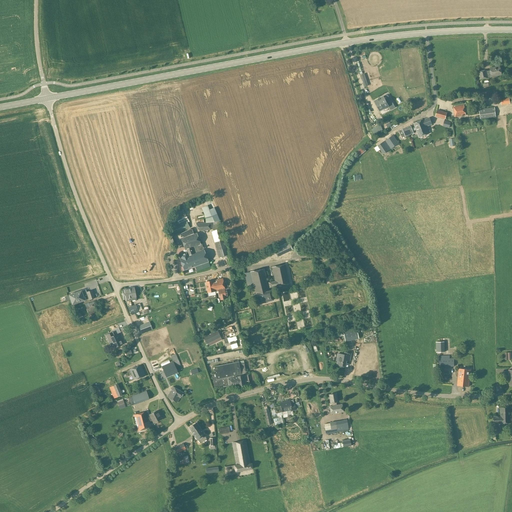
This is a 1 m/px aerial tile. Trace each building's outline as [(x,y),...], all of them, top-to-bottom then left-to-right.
[(491,71),(487,71),(487,70),(478,71),(480,80),(488,78),(492,77),(502,75),(500,66),(490,68),(491,71)] [(383,96),(379,99),(374,101),(380,111),(388,107),(390,110),(395,108),(391,100),(387,103),(383,96)] [(464,105),(453,107),(455,117),(466,115),(464,105)] [(480,119),(496,117),(495,108),(479,110),(480,119)] [(447,113),(437,110),(435,117),(445,119),(447,113)] [(430,118),(424,120),(426,126),(417,130),(416,130),(419,137),(428,134),(426,127),(432,125),(430,118)] [(424,120),(423,120),(414,123),(416,130),(417,130),(426,126),(424,120)] [(383,130),(381,125),(371,130),(374,135),(383,130)] [(411,126),(402,129),(405,137),(414,134),(411,126)] [(393,135),(377,146),(374,148),(377,152),(380,150),(383,154),(399,144),(393,135)] [(359,156),(366,151),(363,147),(356,152),(359,156)] [(172,223),(174,226),(170,228),(172,234),(168,235),(172,245),(177,244),(173,234),(177,232),(178,234),(180,234),(181,238),(181,239),(185,250),(186,250),(187,252),(178,254),(180,259),(184,270),(208,262),(204,250),(202,244),(201,244),(197,233),(194,234),(192,230),(190,229),(187,224),(186,220),(188,219),(182,207),(171,213),(173,216),(171,217),(174,222),(172,223)] [(218,220),(213,222),(196,223),(197,230),(199,230),(199,231),(210,230),(210,229),(212,229),(213,231),(212,231),(216,242),(214,243),(219,257),(229,254),(218,220)] [(273,248),(276,257),(292,250),(289,242),(273,248)] [(270,290),(269,291),(269,289),(289,284),(289,285),(316,280),(311,259),(285,265),(285,264),(264,269),(250,272),(244,274),(247,288),(254,286),(255,291),(260,290),(263,303),(273,300),(270,290)] [(216,280),(212,281),(206,282),(207,293),(214,292),(215,292),(215,293),(218,293),(219,298),(226,297),(223,278),(216,280)] [(131,293),(130,288),(122,290),(124,300),(126,299),(127,301),(131,301),(129,295),(129,293),(131,293)] [(81,291),(74,293),(73,290),(68,291),(69,295),(70,300),(83,295),(82,294),(81,291)] [(83,295),(70,300),(72,305),(86,300),(86,299),(88,298),(89,300),(95,298),(92,290),(82,294),(83,295)] [(139,312),(136,304),(128,308),(132,315),(139,312)] [(87,309),(88,316),(82,317),(83,321),(90,319),(90,318),(96,317),(94,309),(95,309),(94,307),(87,309)] [(294,313),(286,315),(288,322),(296,320),(294,313)] [(141,334),(152,329),(149,321),(138,326),(141,334)] [(228,330),(225,331),(222,332),(224,339),(223,339),(225,344),(237,340),(233,329),(232,329),(231,327),(227,328),(228,330)] [(357,329),(343,332),(345,341),(359,338),(357,329)] [(213,332),(200,338),(201,340),(204,338),(207,344),(221,337),(217,331),(213,333),(213,332)] [(118,333),(114,335),(113,332),(106,335),(109,343),(112,341),(115,348),(123,344),(118,333)] [(444,342),(436,342),(436,348),(436,352),(445,352),(444,342)] [(292,353),(280,356),(284,372),(289,370),(290,371),(296,370),(295,363),(297,362),(296,356),(293,357),(292,353)] [(347,353),(346,355),(338,354),(337,358),(338,358),(337,365),(345,366),(346,360),(349,361),(351,354),(347,353)] [(171,356),(173,361),(162,366),(166,377),(178,372),(177,371),(182,369),(176,354),(171,356)] [(440,367),(454,366),(454,358),(450,359),(450,356),(440,356),(440,367)] [(245,385),(249,384),(248,374),(246,375),(244,363),(239,364),(239,362),(214,367),(215,373),(212,374),(214,387),(223,386),(223,387),(227,386),(226,385),(229,385),(229,387),(237,386),(245,385)] [(140,365),(130,369),(134,380),(145,376),(140,365)] [(196,366),(190,368),(192,375),(198,373),(196,366)] [(470,370),(459,369),(458,386),(469,387),(470,370)] [(109,387),(114,398),(122,395),(118,384),(109,387)] [(92,387),(96,397),(101,395),(98,387),(97,387),(96,386),(92,387)] [(173,387),(167,397),(177,403),(180,397),(181,398),(183,393),(173,387)] [(128,397),(131,405),(149,399),(146,391),(128,397)] [(337,405),(336,402),(337,402),(336,394),(329,395),(330,403),(332,403),(332,406),(329,406),(331,414),(343,412),(342,404),(337,405)] [(123,399),(117,401),(120,409),(126,407),(123,399)] [(296,410),(294,403),(290,404),(290,401),(285,402),(286,403),(280,404),(283,415),(286,414),(285,411),(290,410),(290,412),(296,410)] [(501,408),(501,416),(493,416),(493,424),(501,424),(501,423),(510,423),(511,426),(511,425),(511,417),(510,418),(510,408),(501,408)] [(146,411),(141,413),(134,415),(138,431),(151,428),(150,422),(153,421),(154,423),(161,419),(157,411),(149,415),(150,417),(148,418),(146,411)] [(325,433),(348,429),(347,420),(330,423),(331,429),(325,430),(325,433)] [(204,436),(205,435),(196,423),(189,428),(197,440),(198,440),(200,443),(207,439),(204,436)] [(251,463),(250,463),(246,440),(232,443),(236,465),(234,466),(235,472),(252,469),(251,463)] [(183,443),(174,448),(177,453),(177,455),(180,453),(180,454),(182,453),(181,451),(186,449),(183,443)] [(189,462),(188,456),(177,458),(177,461),(179,461),(180,464),(189,462)]
